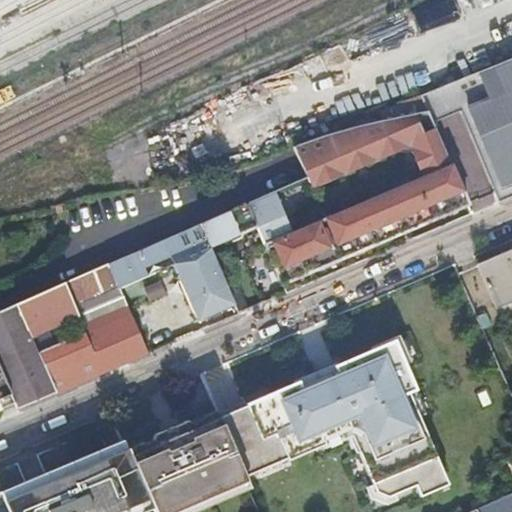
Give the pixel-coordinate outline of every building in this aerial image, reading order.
[(511,57),(491,66),(502,92),(467,107),(501,187),(494,190),(499,201),(511,195),(511,57)] [(502,92),(491,66),(420,95),(427,110),(427,111),(432,122),(460,110),(494,190),(501,187),(467,107),(502,92)] [(227,242),(232,243),(241,238),(244,235),(243,232),(257,226),(286,292),(379,252),(376,243),(468,204),(467,202),(433,123),(432,122),(427,111),(427,110),(293,147),(307,177),(199,224),(209,247),(226,240),(227,242)] [(199,224),(107,264),(118,287),(173,263),(197,319),(234,303),(217,265),(209,247),(199,224)] [(511,296),(511,251),(479,266),(496,304),(511,296)] [(107,264),(61,285),(100,372),(146,352),(118,287),(107,264)] [(61,285),(0,311),(0,368),(7,384),(13,398),(17,407),(100,372),(61,285)] [(217,417),(243,476),(286,457),(287,460),(324,444),(322,440),(353,427),(363,449),(358,451),(376,492),(387,497),(415,485),(420,496),(447,484),(408,392),(414,389),(393,341),(334,367),(336,370),(298,386),(297,383),(217,417)] [(7,384),(0,386),(0,403),(13,398),(7,384)] [(231,481),(243,476),(217,417),(211,401),(193,408),(198,419),(191,422),(185,420),(155,434),(152,439),(142,443),(144,448),(129,455),(151,504),(154,511),(157,511),(167,508),(169,511),(233,485),(231,481)] [(132,511),(151,504),(129,455),(126,448),(124,443),(33,482),(1,496),(8,511),(132,511)] [(126,448),(129,455),(144,448),(142,443),(139,443),(126,448)] [(235,490),(247,485),(243,476),(231,481),(233,485),(169,511),(167,508),(157,511),(193,511),(237,494),(235,490)] [(0,511),(8,511),(1,496),(0,492),(0,511)]
